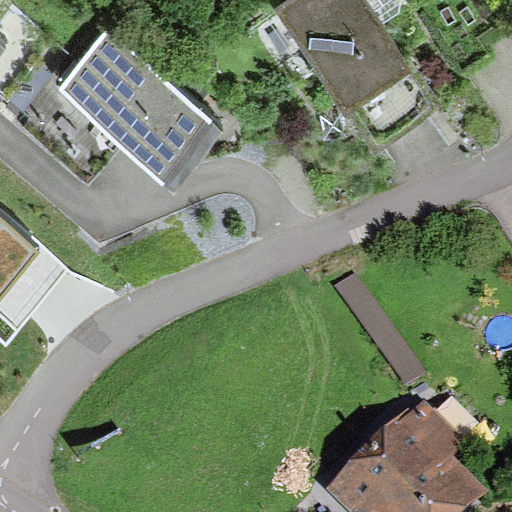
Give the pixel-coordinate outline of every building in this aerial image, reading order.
[(378,0),(279,0),(346,96),(413,50),(378,0)] [(110,20),(62,76),(175,170),(222,113),(110,20)] [(0,314),(60,227),(0,185),(0,314)] [(348,291),(409,380),(427,367),(366,279),(348,291)] [(466,445),(425,404),(405,423),(402,419),(328,492),(348,511),(472,511),(490,495),(453,458),(466,445)]
